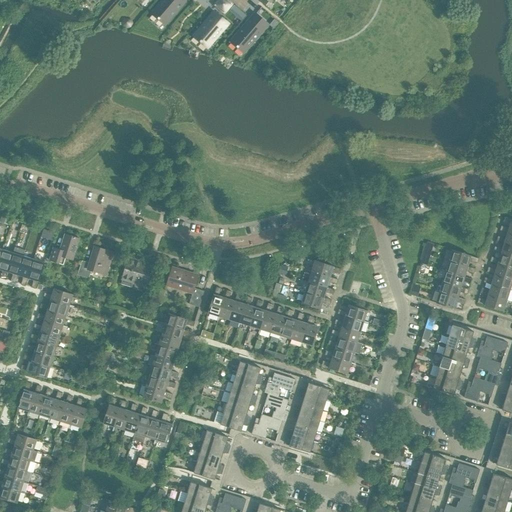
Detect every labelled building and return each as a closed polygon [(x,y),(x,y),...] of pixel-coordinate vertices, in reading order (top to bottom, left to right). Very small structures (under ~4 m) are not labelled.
[(184,0),(162,0),(152,13),(164,24),(185,0),(184,0)] [(227,23),(214,12),(194,36),(207,47),(227,23)] [(267,24),(255,13),(230,41),(243,52),(267,24)] [(278,22),(275,19),(270,25),(274,28),(278,22)] [(72,260),(79,238),(65,234),(62,243),(63,243),(62,246),(61,246),(60,250),(53,247),(49,260),(63,265),(65,258),(72,260)] [(511,256),(511,245),(504,243),(501,253),(511,256)] [(105,275),(111,255),(104,253),(105,249),(94,246),(89,263),(81,260),(77,275),(88,278),(91,270),(105,275)] [(0,268),(7,271),(13,252),(2,249),(0,256),(0,268)] [(467,266),(471,256),(452,250),(449,261),(467,266)] [(17,274),(23,256),(13,252),(7,271),(17,274)] [(511,267),(511,256),(501,253),(498,263),(511,267)] [(28,278),(34,259),(23,256),(17,274),(28,278)] [(121,280),(120,284),(132,287),(133,284),(147,288),(154,265),(128,257),(121,280)] [(38,281),(44,262),(34,259),(28,278),(38,281)] [(330,277),(334,267),(334,266),(315,260),(311,271),(330,277)] [(464,277),(467,266),(449,261),(446,271),(464,277)] [(511,279),(511,267),(498,263),(494,274),(511,279)] [(194,288),(198,274),(172,266),(165,286),(192,294),(189,304),(199,307),(204,291),(194,288)] [(327,288),(330,277),(311,271),(308,282),(327,288)] [(461,287),(464,277),(446,271),(442,281),(461,287)] [(510,290),(511,283),(511,279),(494,274),(491,284),(510,290)] [(458,297),(461,287),(442,281),(439,292),(458,297)] [(324,298),(327,288),(308,282),(305,292),(324,298)] [(507,300),(510,290),(491,284),(488,294),(507,300)] [(69,306),(73,295),(54,289),(50,300),(69,306)] [(320,309),(324,298),(305,292),(301,303),(320,309)] [(455,309),(458,297),(439,292),(436,303),(455,309)] [(219,317),(224,298),(216,295),(214,294),(208,313),(219,317)] [(503,311),(507,300),(488,294),(485,305),(503,311)] [(229,320),(235,301),(224,298),(219,317),(229,320)] [(66,316),(69,306),(50,300),(47,310),(66,316)] [(239,323),(245,304),(235,301),(229,320),(239,323)] [(249,326),(255,307),(245,304),(239,323),(249,326)] [(364,322),(367,311),(348,305),(345,316),(364,322)] [(260,329),(266,311),(255,307),(249,326),(260,329)] [(63,326),(66,316),(47,310),(44,320),(63,326)] [(270,333),(276,314),(266,311),(260,329),(270,333)] [(184,330),(187,319),(168,313),(165,324),(184,330)] [(281,336),(286,317),(276,314),(270,333),(281,336)] [(361,332),(364,322),(345,316),(342,326),(361,332)] [(291,339),(297,320),(286,317),(281,336),(291,339)] [(59,337),(63,326),(44,320),(41,331),(59,337)] [(301,342),(307,323),(297,320),(291,339),(301,342)] [(312,346),(318,327),(307,323),(301,342),(312,346)] [(181,340),(184,330),(165,324),(162,334),(181,340)] [(511,343),(479,333),(452,325),(433,388),(460,397),(495,408),(499,409),(511,412),(511,343)] [(357,342),(361,332),(342,326),(338,336),(357,342)] [(56,347),(59,337),(41,331),(38,341),(56,347)] [(178,350),(181,340),(162,334),(159,344),(178,350)] [(354,353),(357,342),(338,336),(335,347),(354,353)] [(53,357),(56,347),(38,341),(34,351),(53,357)] [(174,361),(178,350),(159,344),(155,355),(174,361)] [(351,363),(354,353),(335,347),(332,357),(351,363)] [(50,367),(53,357),(34,351),(31,362),(50,367)] [(171,371),(174,361),(155,355),(152,365),(171,371)] [(347,374),(351,363),(332,357),(329,368),(347,374)] [(266,369),(240,361),(220,424),(246,433),(283,444),(310,452),(330,389),(302,381),(266,369)] [(46,378),(50,367),(31,362),(28,372),(46,378)] [(168,381),(171,371),(152,365),(149,375),(168,381)] [(165,392),(168,381),(149,375),(146,386),(165,392)] [(161,403),(165,392),(146,386),(142,397),(161,403)] [(29,411),(34,393),(24,389),(18,408),(29,411)] [(39,415),(45,396),(34,393),(29,411),(39,415)] [(49,418),(55,399),(45,396),(39,415),(49,418)] [(59,421),(65,402),(55,399),(49,418),(59,421)] [(70,424),(76,405),(65,402),(59,421),(70,424)] [(81,428),(87,409),(76,405),(70,424),(81,428)] [(114,427),(120,408),(109,405),(103,424),(114,427)] [(124,430),(130,411),(120,408),(114,427),(124,430)] [(134,433),(140,414),(130,411),(124,430),(134,433)] [(145,436),(151,418),(140,414),(134,433),(145,436)] [(155,440),(161,421),(151,418),(145,436),(155,440)] [(166,443),(172,424),(161,421),(155,440),(166,443)] [(496,448),(493,456),(498,458),(496,464),(511,469),(511,422),(509,421),(507,428),(502,427),(500,435),(504,438),(501,448),(496,448)] [(228,437),(207,430),(194,473),(215,479),(216,473),(222,474),(224,466),(220,463),(223,453),(228,453),(230,445),(226,443),(228,437)] [(34,450),(37,440),(18,434),(15,445),(37,452),(34,450)] [(34,462),(37,452),(15,445),(12,455),(34,462)] [(450,460),(424,452),(405,511),(503,511),(511,486),(511,479),(485,471),(450,460)] [(27,471),(30,461),(34,462),(12,455),(8,466),(27,471)] [(24,482),(27,471),(8,466),(5,476),(24,482)] [(21,492),(24,482),(5,476),(2,486),(21,492)] [(216,490),(191,482),(181,511),(279,511),(281,510),(252,501),(216,490)] [(0,497),(17,503),(21,492),(2,486),(0,492),(0,497)] [(105,511),(126,511),(127,508),(128,506),(109,500),(106,511),(105,511)]
